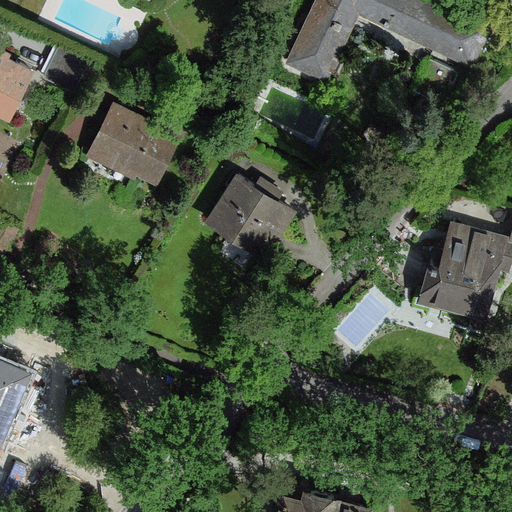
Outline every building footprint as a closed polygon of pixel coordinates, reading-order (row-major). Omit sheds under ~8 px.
[(485,28),(426,0),(320,0),(293,58),(325,73),(327,68),(336,72),(342,58),(334,54),(345,30),(405,60),(408,54),(425,62),(428,55),(435,43),(470,59),(485,28)] [(92,56),(62,41),(45,75),(75,90),(92,56)] [(33,70),(0,53),(0,106),(12,112),(33,70)] [(428,55),(425,62),(413,88),(444,103),(458,71),(428,55)] [(180,136),(114,103),(93,146),(159,178),(180,136)] [(241,174),(212,218),(233,232),(238,226),(262,242),(273,226),(279,230),(294,209),(241,174)] [(18,227),(2,217),(0,220),(0,250),(3,252),(18,227)] [(511,248),(511,237),(453,221),(441,263),(432,260),(423,296),(484,313),(497,261),(508,264),(511,248)] [(0,418),(5,420),(26,370),(0,358),(0,418)] [(283,491),(277,511),(365,511),(368,503),(308,487),(306,497),(283,491)]
